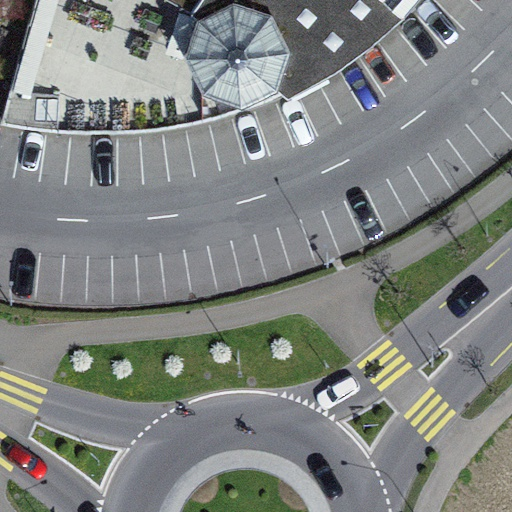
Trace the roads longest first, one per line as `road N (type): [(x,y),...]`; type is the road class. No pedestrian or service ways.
road 1 (primary): [(333,463),(511,290)]
road 2 (unclassified): [(199,433),(56,406),(8,417)]
road 3 (primary): [(333,463),(285,431),(257,425),(199,433)]
road 4 (unclassified): [(8,417),(30,466),(86,511)]
